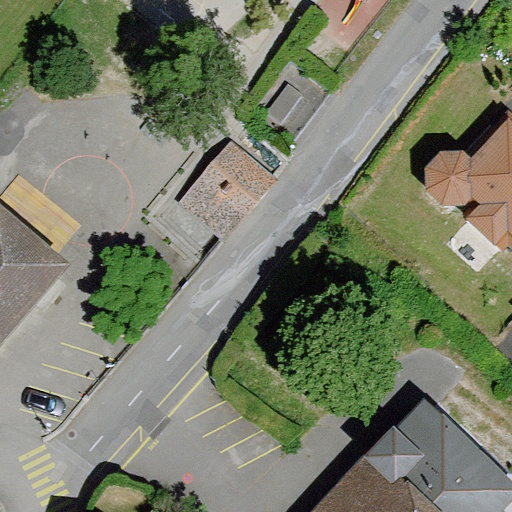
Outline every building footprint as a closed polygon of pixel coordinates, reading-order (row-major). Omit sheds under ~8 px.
[(303,103),(288,92),(267,121),(282,131),(303,103)] [(463,217),(467,213),(476,220),(468,229),(501,259),(509,250),(511,253),(511,130),(471,175),(465,170),(443,168),(430,183),(429,204),(443,216),(463,217)] [(278,179),(232,140),(178,203),(224,242),(278,179)] [(0,362),(70,279),(0,220),(0,362)] [(511,511),(511,499),(417,413),(327,511),(511,511)]
